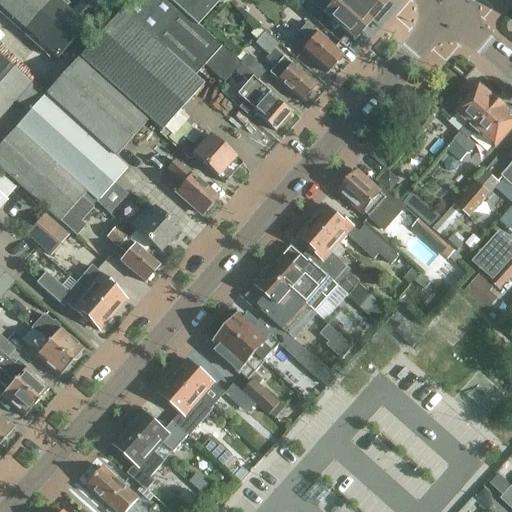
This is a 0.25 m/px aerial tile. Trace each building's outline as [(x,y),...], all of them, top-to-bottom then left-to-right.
[(0,0),(0,6),(57,58),(85,27),(83,25),(85,23),(72,12),(70,13),(55,0),(0,0)] [(64,0),(62,3),(72,12),(85,23),(102,4),(97,0),(64,0)] [(271,93),(258,81),(267,71),(249,55),(240,65),(197,26),(199,23),(172,0),(131,0),(80,57),(137,109),(136,110),(144,117),(145,116),(162,131),(204,85),(194,77),(204,66),(224,83),(241,65),(241,66),(235,72),(249,84),(239,94),(247,100),(239,109),(250,119),(256,113),(276,131),(290,114),(269,95),(271,93)] [(172,0),(199,23),(220,0),(172,0)] [(355,40),(389,0),(388,0),(336,0),(325,14),(355,40)] [(327,73),(343,55),(306,23),(299,31),(310,41),(302,51),(327,73)] [(315,86),(284,58),(274,50),(279,45),(265,33),(255,44),(268,55),(265,59),(275,68),(270,73),(302,101),(315,86)] [(0,165),(61,220),(88,190),(99,200),(126,171),(43,97),(45,96),(32,84),(0,55),(0,165)] [(117,156),(141,129),(147,122),(78,60),(47,94),(117,156)] [(481,88),(471,100),(461,91),(442,112),(452,121),(459,114),(477,130),(500,105),(481,88)] [(511,129),(511,114),(500,105),(477,130),(469,139),(477,146),(486,154),(494,145),(497,147),(511,129)] [(461,163),(469,154),(470,155),(477,146),(469,139),(461,132),(454,141),(446,150),(461,163)] [(193,155),(226,185),(243,165),(211,136),(193,155)] [(511,156),(511,157),(511,158),(511,166),(502,178),(511,186),(511,156)] [(202,216),(217,198),(206,189),(207,188),(176,161),(168,170),(185,185),(176,194),(190,207),(191,206),(202,216)] [(487,172),(456,206),(455,205),(434,230),(442,238),(453,225),(454,226),(465,214),(470,218),(500,184),(487,172)] [(371,218),(386,201),(392,207),(397,200),(385,190),(382,194),(358,173),(341,192),(371,218)] [(102,226),(111,216),(96,203),(88,213),(102,226)] [(328,207),(315,220),(341,243),(347,236),(375,261),(380,255),(393,267),(401,256),(366,226),(361,232),(342,215),(339,218),(328,207)] [(135,231),(135,232),(133,234),(149,248),(151,246),(159,253),(179,231),(154,209),(135,231)] [(44,214),(26,235),(50,256),(68,236),(44,214)] [(341,243),(315,220),(301,236),(313,247),(312,249),(316,253),(309,260),(335,283),(348,268),(338,259),(332,253),(341,243)] [(420,220),(412,229),(449,261),(456,252),(420,220)] [(149,248),(133,234),(128,240),(116,229),(107,239),(127,256),(120,263),(145,284),(159,267),(144,254),(149,248)] [(511,261),(511,243),(500,232),(472,262),(494,282),(511,261)] [(404,260),(430,282),(435,276),(409,254),(404,260)] [(283,256),(270,271),(317,313),(334,294),(339,287),(335,283),(309,260),(305,257),(296,267),(283,256)] [(62,283),(70,274),(53,261),(46,270),(62,283)] [(0,300),(17,282),(0,266),(0,300)] [(449,273),(442,267),(436,274),(443,280),(449,273)] [(413,269),(406,277),(415,284),(421,276),(413,269)] [(94,270),(79,287),(114,317),(127,302),(114,291),(116,289),(94,270)] [(114,317),(79,287),(72,295),(45,271),(35,283),(55,301),(58,297),(86,322),(88,321),(100,332),(114,317)] [(317,313),(270,271),(257,286),(269,296),(258,308),(294,339),(317,313)] [(371,294),(359,283),(348,296),(360,307),(371,294)] [(8,308),(16,315),(22,308),(14,301),(8,308)] [(241,316),(230,329),(259,354),(267,345),(275,352),(280,345),(298,361),(307,351),(294,339),(258,308),(258,309),(280,328),(273,336),(249,314),(245,319),(241,316)] [(84,351),(43,315),(31,328),(72,364),(84,351)] [(403,324),(396,331),(413,348),(420,341),(403,324)] [(72,364),(31,328),(31,329),(33,331),(24,341),(31,347),(34,344),(41,351),(36,357),(60,377),(72,364)] [(259,354),(230,329),(217,343),(221,346),(217,351),(250,380),(241,391),(253,402),(270,416),(282,403),(261,385),(265,381),(256,373),(267,361),(259,354)] [(14,366),(8,360),(16,350),(0,336),(0,371),(37,403),(49,390),(26,369),(19,376),(12,369),(14,366)] [(191,361),(176,377),(201,400),(209,391),(216,397),(223,389),(191,361)] [(322,364),(314,373),(322,381),(330,372),(322,364)] [(37,403),(0,371),(0,384),(7,390),(1,397),(25,417),(37,403)] [(201,400),(176,377),(161,394),(193,423),(198,417),(200,418),(210,408),(201,400)] [(249,399),(234,385),(226,394),(241,408),(249,399)] [(145,413),(130,429),(156,451),(163,443),(175,453),(190,436),(174,422),(166,431),(145,413)] [(0,439),(3,442),(15,428),(0,415),(0,439)] [(156,451),(130,429),(116,446),(148,474),(154,466),(148,461),(156,451)] [(223,467),(233,457),(212,437),(202,448),(223,467)] [(132,507),(140,498),(106,469),(90,487),(119,511),(120,511),(128,503),(132,507)] [(175,492),(186,479),(176,471),(165,483),(175,492)] [(190,483),(202,494),(209,486),(197,475),(190,483)] [(511,486),(501,499),(511,509),(511,486)] [(460,511),(468,511),(477,502),(473,498),(460,511)]
